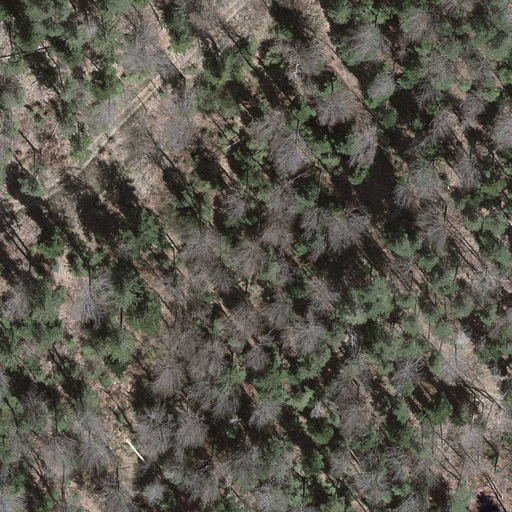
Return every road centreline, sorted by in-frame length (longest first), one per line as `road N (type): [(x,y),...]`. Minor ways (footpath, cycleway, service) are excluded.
road 1 (track): [(324,0),(365,124),(382,260),(397,301),(460,369),(511,404)]
road 2 (track): [(0,210),(30,203),(80,166),(245,0)]
